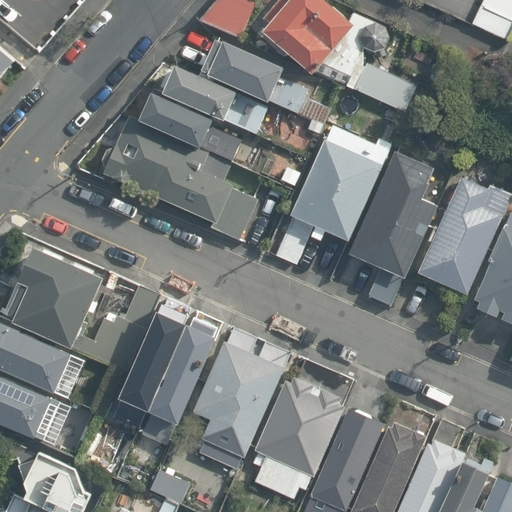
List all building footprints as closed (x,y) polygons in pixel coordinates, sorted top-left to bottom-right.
[(322,0),(287,0),(258,34),(307,76),(351,25),(322,0)] [(511,0),(484,0),(474,23),(508,39),(511,31),(511,0)] [(353,24),(327,78),(408,117),(424,84),(379,62),(394,31),(355,12),(349,22),(353,24)] [(0,41),(0,92),(25,63),(0,41)] [(152,95),(138,128),(200,154),(231,166),(245,133),(273,144),(285,114),(295,118),(311,80),(306,79),(216,42),(201,77),(176,67),(162,100),(152,95)] [(194,168),(200,154),(138,128),(131,125),(107,176),(210,224),(229,184),(194,168)] [(394,145),(333,125),(295,214),(353,241),(394,145)] [(436,167),(396,151),(352,253),(383,269),(373,294),(393,306),(438,202),(424,197),(436,167)] [(511,195),(461,173),(418,269),(467,292),(511,195)] [(511,208),(510,208),(473,296),(478,297),(474,307),(511,323),(511,208)] [(12,329),(69,354),(70,350),(79,329),(101,279),(32,249),(16,283),(30,289),(12,329)] [(128,375),(162,297),(136,286),(120,321),(107,315),(97,337),(79,329),(70,350),(128,375)] [(148,414),(186,329),(193,311),(162,297),(128,375),(115,403),(147,417),(148,414)] [(0,370),(51,393),(69,354),(12,329),(0,323),(0,370)] [(188,413),(218,343),(186,329),(148,414),(180,429),(188,413)] [(250,454),(281,384),(276,382),(283,367),(220,339),(218,343),(188,413),(206,421),(200,436),(249,458),(250,454)] [(0,425),(31,440),(51,393),(0,370),(0,425)] [(299,490),(307,493),(344,408),(349,399),(294,375),(289,386),(282,382),(281,384),(250,454),(256,456),(253,463),(260,466),(254,479),(296,498),(299,490)] [(349,511),(352,511),(390,428),(344,408),(307,493),(299,511),(298,511),(337,511),(339,508),(349,511)] [(396,511),(429,439),(392,423),(390,428),(352,511),(396,511)] [(445,511),(465,466),(469,457),(429,439),(396,511),(445,511)] [(91,511),(105,486),(35,450),(11,496),(43,511),(91,511)] [(511,511),(511,486),(465,466),(445,511),(511,511)] [(43,511),(11,496),(0,489),(0,511),(43,511)]
